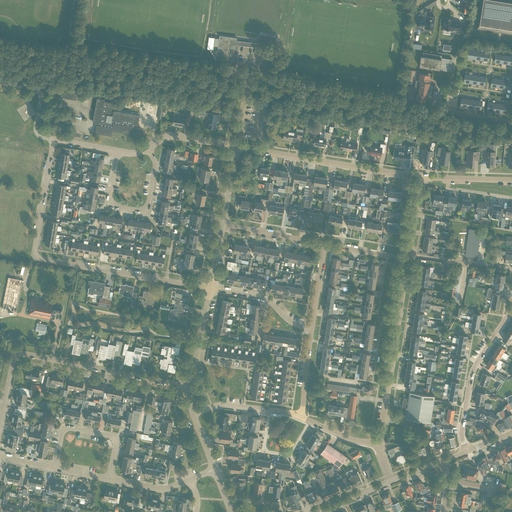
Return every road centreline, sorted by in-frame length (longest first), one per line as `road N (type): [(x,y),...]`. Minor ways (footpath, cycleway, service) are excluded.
road 1 (residential): [(210,288),(40,259),(34,249),(53,139)]
road 2 (residential): [(421,177),(236,147)]
road 3 (residential): [(379,444),(408,259)]
road 4 (residential): [(190,386),(17,353)]
road 5 (residential): [(465,452),(471,373),(511,309)]
road 6 (residential): [(117,152),(110,202),(143,210),(155,166),(148,147)]
road 7 (residential): [(109,479),(115,438),(69,427),(54,467)]
